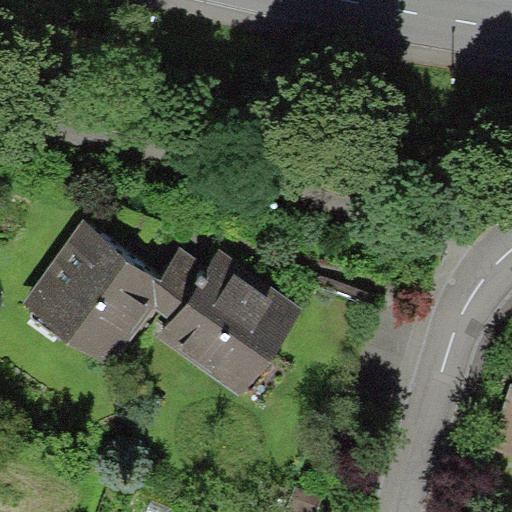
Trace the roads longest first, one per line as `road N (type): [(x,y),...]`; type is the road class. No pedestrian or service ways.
road 1 (residential): [(401,511),(464,310),(480,278),(511,246)]
road 2 (tertiary): [(511,27),(357,0)]
